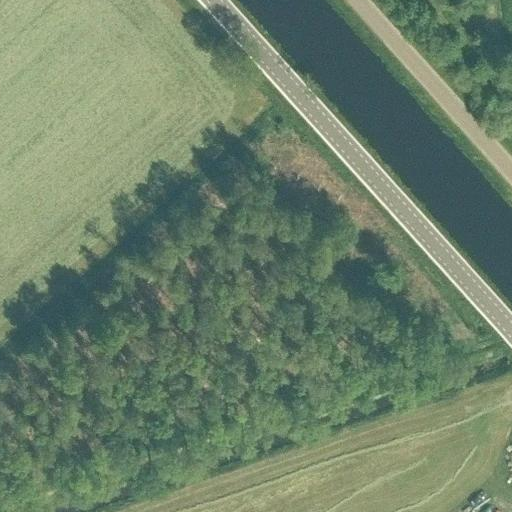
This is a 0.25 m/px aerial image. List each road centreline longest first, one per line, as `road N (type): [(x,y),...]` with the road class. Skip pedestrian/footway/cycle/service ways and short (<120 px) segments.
road 1 (tertiary): [(511,331),(211,0)]
road 2 (unclassified): [(511,170),(358,0)]
